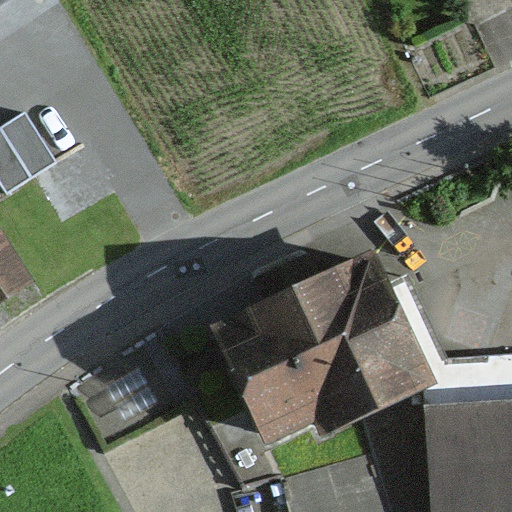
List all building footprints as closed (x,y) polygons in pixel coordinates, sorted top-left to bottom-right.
[(0,316),(49,288),(0,205),(0,316)] [(461,379),(401,261),(248,339),(308,457),(461,379)] [(151,365),(85,389),(101,433),(167,409),(151,365)] [(511,511),(511,414),(443,418),(447,511),(511,511)] [(286,482),(294,511),(374,511),(360,461),(286,482)]
